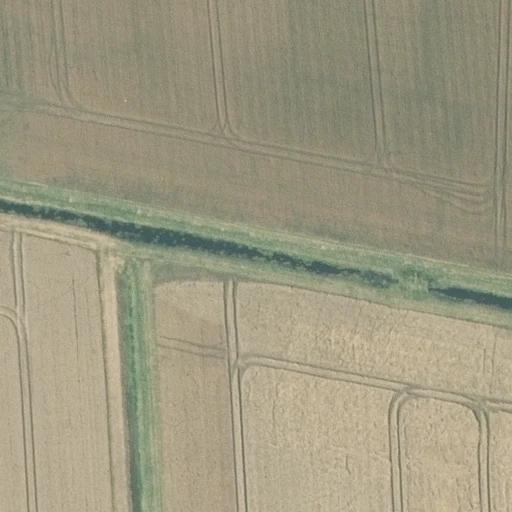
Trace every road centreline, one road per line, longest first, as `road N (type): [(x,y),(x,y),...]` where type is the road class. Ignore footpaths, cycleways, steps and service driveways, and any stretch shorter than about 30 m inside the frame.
road 1 (track): [(0,190),(415,269),(411,301)]
road 2 (track): [(511,319),(106,244)]
road 3 (track): [(121,511),(106,244),(0,223)]
road 4 (track): [(150,511),(135,249)]
